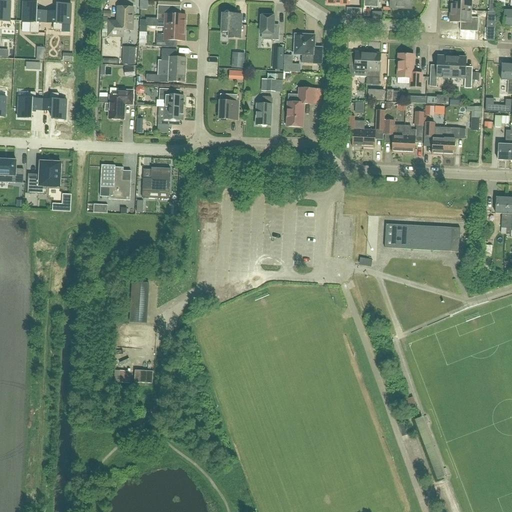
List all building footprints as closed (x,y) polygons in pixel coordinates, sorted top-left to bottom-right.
[(411,10),(411,0),(383,0),(383,1),(390,2),(390,9),(411,10)] [(451,0),(451,11),(471,12),(471,0),(451,0)] [(495,0),(495,8),(504,8),(504,0),(495,0)] [(0,28),(1,28),(2,22),(7,22),(10,23),(11,2),(0,1),(0,28)] [(31,24),(30,34),(39,34),(39,23),(40,23),(41,12),(37,12),(37,4),(23,3),(22,23),(31,24)] [(157,27),(165,28),(185,29),(186,16),(172,15),(173,7),(181,7),(181,4),(158,3),(158,6),(157,20),(157,27)] [(54,24),(53,31),(62,31),(62,25),(70,25),(71,5),(57,4),(57,13),(53,13),(52,24),(54,24)] [(132,31),(133,8),(118,8),(118,23),(109,23),(109,36),(124,37),(124,31),(132,31)] [(451,11),(450,23),(461,23),(460,40),(475,41),(476,12),(471,12),(451,11)] [(230,15),(229,13),(228,12),(226,12),(225,13),(224,15),(222,14),(221,32),(229,33),(228,38),(241,39),(242,23),(242,15),(236,15),(230,15)] [(372,12),(372,20),(383,20),(383,13),(372,12)] [(262,16),(261,34),(262,34),(262,39),(263,40),(273,41),(279,41),(279,29),(273,29),(274,17),(262,16)] [(62,25),(62,31),(62,33),(70,33),(70,25),(62,25)] [(184,42),(185,29),(165,28),(164,35),(157,35),(156,47),(169,48),(169,41),(184,42)] [(487,28),(487,41),(494,42),(495,29),(487,28)] [(314,48),(315,36),(295,35),(294,55),(302,55),(302,64),(322,65),(322,48),(314,48)] [(123,47),(122,65),(135,65),(136,48),(123,47)] [(274,57),(282,57),(283,49),(274,48),(274,57)] [(8,51),(0,50),(0,57),(8,58),(8,51)] [(169,84),(169,82),(185,83),(186,59),(177,58),(177,50),(162,50),(161,62),(169,62),(169,76),(161,75),(161,76),(160,83),(169,84)] [(367,78),(367,72),(368,54),(355,53),(355,66),(349,66),(349,78),(354,78),(354,77),(367,78)] [(368,54),(367,72),(367,78),(379,78),(380,54),(368,54)] [(421,88),(422,74),(413,74),(414,56),(399,55),(397,78),(411,79),(410,88),(421,88)] [(292,66),(292,57),(284,57),(283,72),(299,73),(300,66),(292,66)] [(451,79),(452,58),(438,57),(437,72),(430,71),(430,87),(436,88),(437,78),(451,79)] [(233,58),(232,68),(244,69),(245,59),(233,58)] [(452,58),(451,79),(465,79),(464,89),(471,89),(472,81),(472,73),(465,73),(466,58),(452,58)] [(46,63),(46,71),(58,71),(65,72),(65,64),(59,64),(46,63)] [(511,92),(511,65),(502,65),(501,81),(508,81),(508,92),(511,92)] [(134,67),(127,68),(128,78),(135,77),(134,67)] [(275,93),(275,81),(267,80),(266,80),(266,92),(275,93)] [(313,105),(314,90),(299,89),(299,97),(298,104),(288,103),(287,127),(303,128),(304,105),(313,105)] [(159,96),(159,101),(165,101),(165,108),(183,109),(184,97),(171,96),(172,90),(160,90),(159,96)] [(106,112),(109,112),(109,120),(124,120),(124,105),(132,105),(133,92),(118,91),(118,97),(110,97),(110,105),(107,105),(105,106),(105,110),(106,112)] [(368,91),(368,101),(384,102),(384,92),(368,91)] [(19,98),(18,119),(32,119),(32,111),(36,111),(37,100),(36,100),(36,93),(27,93),(27,99),(19,98)] [(49,101),(48,112),(52,112),(52,120),(66,121),(67,101),(59,100),(59,94),(50,94),(50,101),(49,101)] [(237,121),(238,103),(237,103),(238,96),(220,95),(219,120),(237,121)] [(271,105),(272,98),(264,98),(264,105),(257,105),(256,126),(271,126),(272,105),(271,105)] [(485,112),(493,112),(494,106),(494,100),(486,99),(485,112)] [(158,119),(158,126),(169,126),(170,126),(170,120),(183,121),(183,109),(165,108),(159,108),(158,119)] [(478,131),(479,112),(481,112),(481,108),(466,108),(466,112),(471,112),(470,131),(478,131)] [(384,111),(376,111),(375,124),(384,124),(384,111)] [(404,137),(403,154),(414,155),(415,144),(422,144),(423,127),(423,113),(414,113),(414,126),(416,126),(416,131),(411,131),(411,127),(405,127),(404,137)] [(508,125),(509,117),(495,116),(494,128),(501,128),(501,124),(508,125)] [(363,148),(364,131),(365,122),(354,121),(354,117),(345,117),(345,130),(353,131),(352,147),(363,148)] [(404,137),(405,127),(394,126),(394,121),(386,121),(385,135),(393,135),(392,153),(403,154),(404,137)] [(443,156),(444,129),(434,128),(434,123),(425,123),(425,137),(433,137),(432,155),(443,156)] [(444,129),(443,156),(454,157),(455,140),(459,140),(459,129),(444,129)] [(364,131),(363,148),(375,149),(375,131),(364,131)] [(499,145),(498,161),(509,162),(511,131),(506,131),(506,135),(505,145),(499,145)] [(15,184),(16,177),(16,176),(16,162),(17,162),(17,161),(16,161),(0,160),(0,175),(8,176),(7,183),(15,184)] [(41,163),(40,178),(28,177),(27,195),(47,196),(47,187),(59,188),(60,188),(60,187),(60,175),(62,175),(63,166),(61,165),(61,164),(60,164),(41,163)] [(109,192),(109,198),(109,200),(130,201),(131,181),(123,181),(124,168),(115,168),(115,167),(102,166),(100,188),(109,188),(109,192)] [(143,179),(142,192),(149,192),(148,199),(168,200),(168,194),(169,194),(170,172),(171,170),(152,168),(151,180),(143,179)] [(100,197),(109,198),(109,192),(109,188),(100,188),(100,197)] [(502,214),(501,229),(506,229),(508,198),(496,197),(496,213),(502,214)] [(53,211),(53,212),(71,213),(71,205),(53,204),(53,211)] [(459,252),(460,229),(386,225),(385,248),(459,252)] [(146,324),(147,308),(149,284),(133,283),(130,323),(146,324)] [(152,384),(153,372),(135,371),(134,383),(152,384)] [(130,372),(120,372),(120,384),(130,384),(130,372)] [(405,408),(403,408),(404,411),(412,409),(409,399),(403,401),(405,408)] [(404,423),(398,426),(402,438),(409,435),(404,423)]
